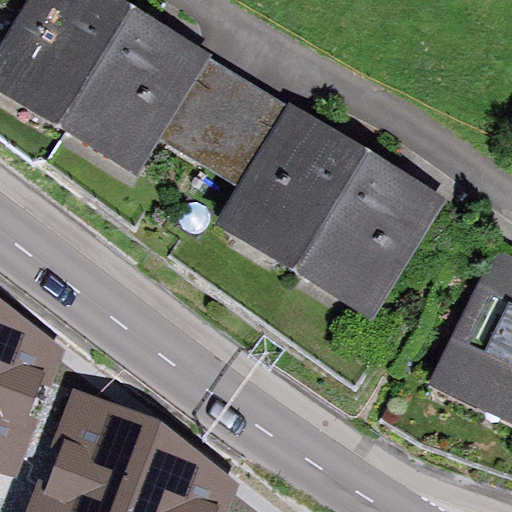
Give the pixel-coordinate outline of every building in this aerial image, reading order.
[(83,0),(50,0),(4,75),(68,114),(123,24),(83,0)] [(189,65),(123,24),(68,114),(132,153),(146,131),(173,147),(207,92),(182,77),(189,65)] [(234,108),(207,92),(173,147),(200,163),(234,108)] [(260,125),(234,108),(200,163),(226,180),(260,125)] [(285,140),(260,125),(226,180),(254,196),(240,219),(304,258),(359,168),(293,128),(285,140)] [(422,207),(359,168),(304,258),(367,296),(422,207)] [(511,272),(504,269),(451,376),(511,406),(511,272)] [(0,303),(0,468),(13,473),(59,351),(0,303)] [(161,427),(75,395),(30,511),(222,511),(233,485),(161,427)]
